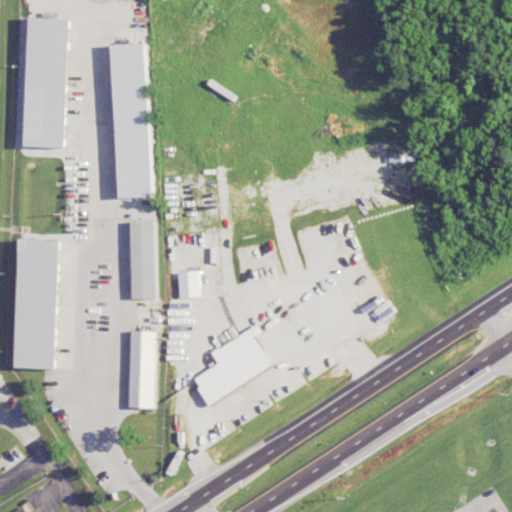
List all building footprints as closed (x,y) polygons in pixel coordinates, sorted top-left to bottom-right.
[(70,19),(32,18),(27,146),(66,147),(70,19)] [(114,44),(121,198),(154,196),(147,43),(114,44)] [(134,299),(157,298),(156,220),(133,221),(134,299)] [(18,367),(57,369),(61,240),(22,239),(18,367)] [(202,297),(200,271),(181,272),(182,297),(202,297)] [(221,364),(197,378),(213,405),(278,366),(260,335),(265,332),(260,325),(214,352),(221,364)] [(158,331),(133,330),(132,407),(156,408),(158,331)]
